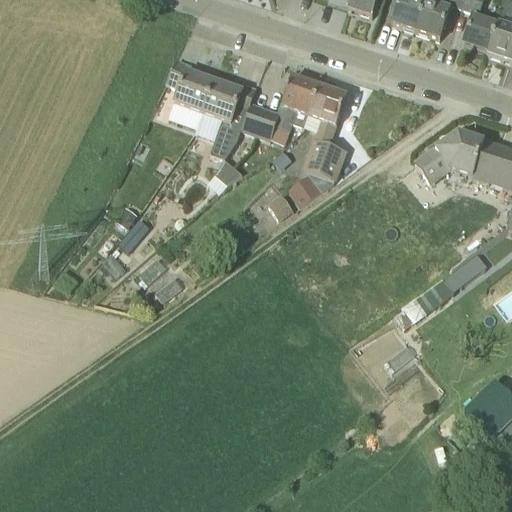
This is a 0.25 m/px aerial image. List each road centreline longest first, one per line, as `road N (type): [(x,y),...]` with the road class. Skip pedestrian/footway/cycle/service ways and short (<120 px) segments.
road 1 (track): [(462,88),(435,130),(0,434)]
road 2 (tertiary): [(511,105),(182,0)]
